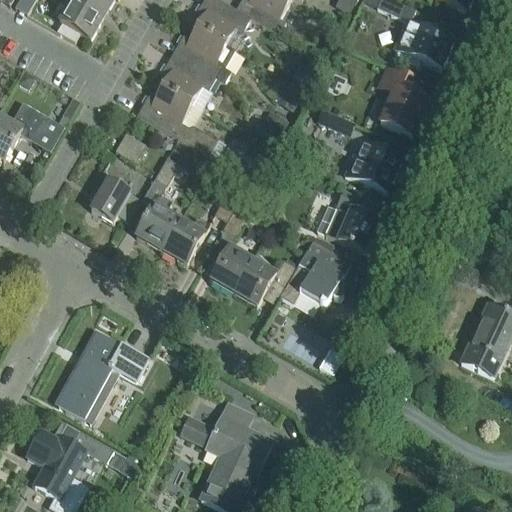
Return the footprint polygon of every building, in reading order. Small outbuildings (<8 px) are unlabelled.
[(15,0),(0,0),(0,3),(10,9),(15,0)] [(25,18),(35,0),(22,0),(15,12),(25,18)] [(115,2),(111,0),(75,0),(72,5),(103,23),(115,2)] [(244,36),(251,24),(251,23),(236,14),(212,0),(206,0),(197,17),(203,20),(196,32),(227,50),(238,32),(244,36)] [(291,6),(280,0),(244,0),(236,14),(251,23),(251,24),(279,40),(286,28),(280,24),(291,6)] [(385,0),(383,0),(378,12),(410,27),(416,14),(385,0)] [(430,0),(465,15),(471,0),(430,0)] [(103,23),(72,5),(60,26),(90,44),(103,23)] [(454,46),(410,27),(407,25),(393,55),(397,57),(394,63),(418,74),(422,66),(442,75),(454,46)] [(236,55),(227,50),(196,32),(190,44),(183,40),(173,59),(216,84),(224,89),(231,77),(226,73),(236,55)] [(209,96),(216,84),(173,59),(162,77),(168,81),(162,92),(191,110),(202,92),(209,96)] [(417,100),(423,88),(387,72),(381,86),(396,93),(381,128),(412,142),(428,105),(417,100)] [(181,128),(191,110),(162,92),(155,104),(148,100),(137,119),(209,161),(219,145),(193,130),(188,132),(181,128)] [(31,146),(46,121),(24,108),(12,129),(0,122),(0,165),(4,167),(20,139),(31,146)] [(324,115),(318,128),(348,142),(354,129),(324,115)] [(147,150),(126,138),(115,156),(136,168),(147,150)] [(387,199),(402,165),(360,146),(345,180),(387,199)] [(168,163),(154,185),(167,193),(174,181),(183,187),(190,176),(168,163)] [(109,167),(89,202),(96,206),(91,215),(113,228),(130,198),(120,192),(128,178),(109,167)] [(218,192),(211,203),(222,210),(215,221),(227,228),(241,205),(218,192)] [(328,211),(317,237),(325,241),(338,246),(365,258),(379,227),(368,222),(374,209),(343,196),(336,214),(328,211)] [(162,256),(180,226),(166,218),(171,210),(159,203),(136,241),(162,256)] [(254,213),(241,205),(227,228),(242,237),(254,213)] [(192,233),(180,226),(162,256),(187,271),(209,232),(197,225),(192,233)] [(315,242),(312,247),(330,257),(334,250),(315,242)] [(285,292),(279,302),(293,310),(300,299),(320,310),(324,312),(327,310),(332,302),(335,304),(336,304),(337,305),(338,305),(339,305),(340,304),(341,304),(342,303),(343,302),(343,301),(344,300),(344,299),(344,298),(343,297),(343,296),(342,295),(341,294),(337,292),(344,281),(351,269),(339,262),(330,257),(312,247),(298,273),(297,272),(296,273),(285,292)] [(234,298),(253,265),(230,252),(211,285),(234,298)] [(272,285),(285,292),(296,273),(285,266),(277,279),(253,265),(234,298),(257,311),(272,285)] [(469,350),(461,368),(493,383),(501,365),(510,346),(511,341),(511,320),(510,320),(492,311),(481,336),(477,334),(469,350)] [(360,333),(347,325),(333,349),(346,357),(360,333)] [(83,359),(56,410),(89,428),(106,397),(116,379),(135,390),(149,364),(96,336),(83,359)] [(252,421),(228,410),(207,456),(220,462),(200,504),(216,511),(237,511),(248,490),(243,488),(249,474),(258,478),(268,457),(251,449),(256,439),(246,434),(252,421)] [(72,482),(85,458),(106,469),(114,456),(67,429),(57,446),(41,437),(27,462),(46,472),(35,492),(58,505),(54,511),(55,511),(74,511),(86,490),(72,482)] [(129,459),(120,477),(132,484),(142,466),(129,459)]
